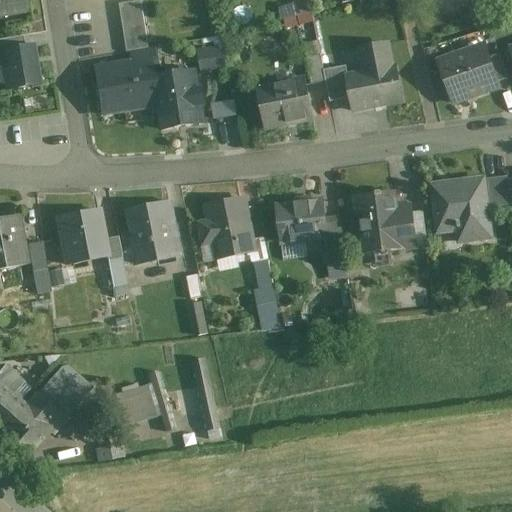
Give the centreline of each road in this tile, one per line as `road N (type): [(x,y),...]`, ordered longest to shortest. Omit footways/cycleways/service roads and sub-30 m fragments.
road 1 (residential): [(83,178),(511,132)]
road 2 (residential): [(83,178),(55,0)]
